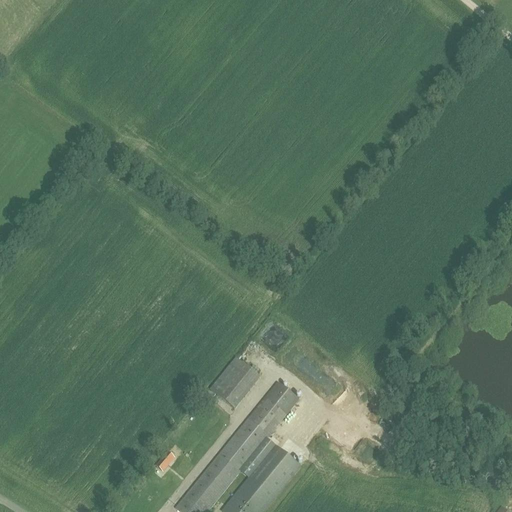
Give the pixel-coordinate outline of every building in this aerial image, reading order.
[(250,479),(227,507),(222,511),(264,511),(301,467),(267,440),(299,401),(278,384),(176,509),(179,511),(208,511),(241,472),(250,479)] [(215,384),(210,390),(235,411),(240,405),(215,384)] [(289,438),(316,414),(309,407),(282,431),(289,438)] [(303,445),(307,442),(303,438),(298,442),(304,451),(306,450),(303,445)] [(166,452),(155,466),(164,473),(175,458),(166,452)]
